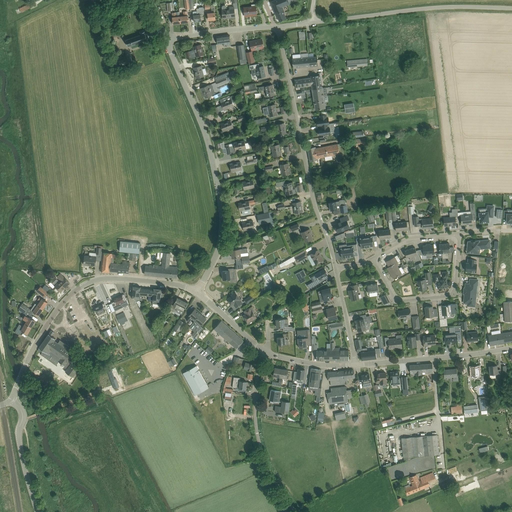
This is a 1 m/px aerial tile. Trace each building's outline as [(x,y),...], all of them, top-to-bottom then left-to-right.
[(280,22),(286,19),(283,13),(284,12),(282,7),(289,3),(291,3),(289,0),(276,0),(271,2),(276,14),(280,22)] [(19,9),(21,13),(36,5),(34,1),(19,9)] [(222,9),(223,18),(229,17),(229,18),(235,18),(234,8),(235,8),(235,6),(230,7),(230,8),(227,9),(226,7),(225,6),(223,6),(222,7),(222,9)] [(244,7),(245,15),(251,15),(251,16),(257,15),(256,6),(244,7)] [(197,11),(193,12),(194,22),(202,21),(201,16),(200,11),(200,8),(197,9),(197,11)] [(184,16),(180,16),(181,23),(189,22),(187,11),(184,12),(184,16)] [(181,23),(180,16),(176,17),(176,12),(172,13),(173,17),(172,17),(173,24),(181,23)] [(145,34),(146,34),(145,30),(140,32),(141,35),(126,40),(129,46),(147,40),(148,38),(147,35),(145,34)] [(218,44),(224,43),(224,47),(231,46),(229,35),(217,37),(218,44)] [(254,42),(254,41),(251,41),(250,42),(252,50),(264,48),(262,39),(257,41),(254,42)] [(186,52),(188,59),(191,58),(196,57),(203,55),(201,44),(193,46),(194,50),(189,51),(186,52)] [(244,45),(238,46),(240,64),(247,63),(244,45)] [(131,57),(119,61),(120,66),(133,62),(131,57)] [(317,57),(309,58),(310,67),(318,66),(317,57)] [(293,68),(310,67),(309,58),(292,59),(293,68)] [(348,61),(348,67),(368,66),(367,59),(348,61)] [(259,67),(259,64),(249,66),(250,70),(256,69),(258,78),(266,77),(263,66),(259,67)] [(201,66),(194,68),(196,78),(204,76),(204,75),(202,69),(201,66)] [(216,82),(217,85),(227,81),(226,78),(230,77),(228,72),(216,77),(218,81),(216,82)] [(312,90),(322,88),(321,76),(311,77),(311,78),(312,85),(312,86),(312,90)] [(311,78),(295,80),(296,88),(302,87),(304,87),(312,86),(312,85),(311,78)] [(201,88),(205,98),(212,95),(215,94),(211,84),(208,85),(201,88)] [(265,90),(267,97),(275,95),(272,85),(259,87),(259,91),(265,90)] [(313,98),(323,96),(322,88),(312,90),(313,98)] [(223,100),(220,101),(222,106),(219,108),(218,107),(214,108),(217,115),(220,114),(219,112),(224,111),(234,107),(233,103),(235,102),(233,96),(230,97),(230,96),(222,99),(223,100)] [(323,96),(313,98),(315,110),(325,108),(323,96)] [(345,104),(345,112),(355,112),(354,103),(345,104)] [(267,106),(269,117),(277,115),(275,104),(267,106)] [(320,120),(317,120),(318,126),(318,125),(321,125),(329,124),(329,118),(328,118),(328,119),(327,119),(327,115),(320,116),(320,120)] [(220,124),(223,132),(233,128),(230,120),(220,124)] [(284,123),(276,125),(278,135),(276,135),(277,139),(284,138),(284,134),(286,134),(284,123)] [(331,134),(331,133),(335,133),(334,123),(321,125),(322,129),(318,129),(319,135),(323,134),(323,136),(327,135),(327,134),(330,134),(331,134)] [(368,146),(367,138),(352,140),(353,147),(354,146),(355,149),(359,148),(359,151),(363,151),(362,149),(366,148),(365,146),(368,146)] [(235,151),(250,148),(249,143),(245,144),(245,141),(234,143),(234,146),(229,147),(229,145),(226,145),(227,155),(231,154),(231,153),(236,152),(235,151)] [(271,146),(274,157),(281,155),(279,144),(271,146)] [(338,144),(322,147),(323,152),(319,153),(320,158),(340,154),(338,144)] [(323,152),(322,147),(316,149),(315,147),(307,149),(310,162),(317,160),(317,158),(320,158),(319,153),(323,152)] [(230,164),(231,172),(242,170),(240,162),(230,164)] [(280,165),(283,175),(290,174),(288,163),(280,165)] [(242,182),(244,190),(255,188),(253,180),(242,182)] [(285,181),(276,183),(277,188),(281,187),(281,186),(284,186),(286,195),(294,193),(293,190),(291,183),(286,184),(285,181)] [(334,210),(335,210),(339,209),(339,213),(341,213),(348,212),(346,205),(345,200),(343,199),(340,200),(339,201),(336,202),(329,203),(331,210),(333,210),(334,210)] [(238,203),(240,211),(243,210),(244,214),(249,213),(248,209),(250,209),(249,201),(238,203)] [(293,203),(295,214),(303,212),(300,201),(293,203)] [(479,213),(480,223),(481,223),(482,224),(484,223),(485,222),(489,222),(489,217),(488,213),(493,213),(494,206),(487,206),(487,212),(479,213)] [(391,221),(391,222),(395,221),(394,208),(385,209),(386,222),(391,221)] [(452,212),(449,213),(450,218),(444,218),(445,226),(456,225),(455,217),(458,217),(457,209),(452,209),(452,212)] [(270,222),(269,214),(268,213),(257,215),(259,224),(270,222)] [(461,216),(462,225),(473,223),(472,214),(461,216)] [(341,222),(334,225),(337,232),(349,228),(347,220),(349,219),(348,216),(340,219),(341,222)] [(415,226),(419,226),(422,225),(423,228),(433,227),(432,218),(422,220),(419,220),(418,217),(414,217),(415,226)] [(242,223),(244,231),(254,228),(253,221),(242,223)] [(289,229),(291,232),(293,231),(293,232),(301,229),(299,224),(291,227),(291,228),(289,229)] [(310,232),(311,232),(310,229),(301,233),(305,242),(312,239),(310,232)] [(511,236),(503,235),(503,238),(508,239),(508,245),(511,245),(511,238),(511,239),(511,236)] [(372,236),(366,237),(367,247),(370,247),(374,246),(373,241),(376,241),(375,236),(372,236)] [(359,238),(356,238),(357,244),(360,243),(361,248),(365,247),(365,248),(367,247),(366,237),(359,238)] [(467,252),(479,253),(479,249),(490,248),(489,240),(479,241),(473,241),(472,241),(470,241),(469,242),(468,242),(467,248),(466,249),(466,251),(467,252)] [(119,252),(139,254),(140,243),(120,241),(119,252)] [(346,244),(339,245),(340,249),(342,258),(346,258),(348,258),(347,246),(346,244)] [(356,244),(347,246),(348,258),(351,257),(355,256),(354,250),(357,250),(356,244)] [(429,258),(428,244),(426,245),(426,246),(423,246),(423,250),(419,250),(420,255),(424,255),(426,255),(426,259),(429,258)] [(100,255),(101,248),(103,248),(103,246),(95,245),(94,247),(97,248),(96,254),(100,255)] [(243,249),(231,250),(232,258),(241,257),(240,254),(244,253),(243,249)] [(413,260),(410,249),(404,251),(406,255),(406,258),(409,257),(410,260),(413,260)] [(311,254),(316,264),(323,260),(318,250),(311,254)] [(110,271),(129,273),(130,263),(123,262),(123,264),(114,263),(114,258),(115,258),(116,254),(112,254),(112,253),(103,252),(101,271),(110,272),(110,271)] [(305,252),(295,258),(297,260),(298,262),(308,257),(305,252)] [(173,266),(169,266),(170,253),(164,253),(162,266),(151,265),(151,266),(146,265),(145,275),(177,278),(177,270),(173,269),(173,266)] [(84,265),(95,266),(96,258),(85,257),(84,265)] [(295,258),(295,257),(284,263),(286,266),(297,260),(295,258)] [(386,262),(389,267),(396,263),(398,262),(395,257),(386,262)] [(470,271),(470,272),(476,273),(477,264),(476,264),(476,260),(468,259),(468,263),(466,263),(466,266),(465,267),(465,269),(466,270),(465,271),(470,271)] [(387,268),(390,273),(399,269),(396,263),(389,267),(387,268)] [(228,271),(222,271),(223,280),(230,279),(230,282),(237,281),(236,273),(233,273),(233,269),(228,269),(228,271)] [(318,279),(307,285),(309,289),(324,280),(323,277),(328,274),(325,269),(315,275),(318,279)] [(399,269),(390,273),(393,279),(402,274),(399,269)] [(303,270),(295,274),(300,283),(305,280),(303,277),(306,275),(303,270)] [(442,279),(440,279),(440,274),(433,275),(433,278),(434,283),(438,282),(438,288),(447,287),(446,279),(447,279),(447,272),(442,273),(442,279)] [(56,287),(53,289),(57,294),(60,291),(61,292),(70,283),(60,274),(57,277),(61,281),(55,286),(56,287)] [(53,275),(49,279),(51,281),(51,282),(54,285),(58,281),(53,275)] [(417,281),(419,290),(427,289),(425,279),(417,281)] [(478,286),(478,280),(470,279),(470,285),(466,284),(465,288),(464,288),(464,294),(465,294),(465,295),(466,295),(465,297),(464,297),(464,303),(468,303),(467,306),(472,306),(473,301),(474,301),(475,294),(476,294),(477,286),(478,286)] [(377,283),(367,285),(368,293),(369,293),(370,297),(377,296),(377,292),(379,292),(377,283)] [(348,291),(349,295),(350,295),(352,301),(359,299),(357,292),(359,292),(357,285),(350,286),(351,290),(348,291)] [(37,291),(39,293),(45,297),(48,293),(41,287),(37,291)] [(134,298),(136,302),(139,300),(142,300),(143,296),(152,297),(152,305),(160,305),(161,297),(162,297),(163,297),(163,294),(163,293),(161,293),(161,290),(154,289),(154,290),(141,288),(133,287),(132,298),(134,298)] [(329,296),(332,295),(330,288),(318,291),(319,296),(323,295),(324,301),(329,300),(328,297),(329,297),(329,296)] [(231,296),(227,299),(231,305),(234,304),(236,308),(243,303),(235,292),(231,295),(231,296)] [(115,301),(111,303),(113,306),(114,307),(115,311),(119,309),(123,307),(129,305),(127,300),(124,294),(114,299),(115,300),(115,301)] [(380,297),(384,305),(390,302),(386,294),(380,297)] [(40,301),(37,305),(43,309),(47,302),(39,297),(38,299),(40,301)] [(168,309),(176,312),(178,308),(183,311),(185,307),(186,308),(188,303),(177,298),(173,306),(170,304),(168,309)] [(280,301),(283,307),(288,304),(285,298),(280,301)] [(139,300),(136,302),(141,310),(142,312),(143,315),(146,313),(144,310),(144,309),(139,300)] [(511,301),(503,302),(504,322),(511,321),(511,301)] [(96,309),(94,310),(98,318),(109,313),(105,303),(95,307),(96,309)] [(43,309),(37,305),(35,304),(33,307),(30,310),(38,316),(43,309)] [(448,306),(441,306),(442,316),(450,315),(451,316),(452,317),(453,317),(454,316),(455,315),(454,313),(457,313),(456,304),(448,305),(448,306)] [(244,316),(248,322),(256,318),(252,311),(254,310),(252,306),(244,311),(246,315),(244,316)] [(326,309),(329,320),(337,318),(335,307),(326,309)] [(432,307),(425,307),(425,313),(424,315),(426,316),(426,318),(438,316),(437,309),(433,309),(432,307)] [(192,318),(194,321),(201,314),(195,309),(186,319),(189,321),(192,318)] [(403,310),(398,311),(399,318),(403,318),(403,319),(407,319),(407,318),(411,317),(410,309),(403,310)] [(124,312),(117,316),(121,325),(125,323),(124,321),(128,320),(124,312)] [(206,319),(201,314),(194,321),(196,322),(193,325),(196,328),(199,325),(200,326),(206,319)] [(360,319),(355,320),(356,326),(364,324),(365,324),(370,323),(369,321),(367,319),(366,314),(360,316),(360,319)] [(29,326),(31,327),(35,321),(29,317),(29,318),(25,316),(22,319),(27,321),(26,323),(25,324),(29,326)] [(419,316),(412,317),(413,330),(420,329),(419,316)] [(447,318),(439,319),(440,327),(447,326),(447,318)] [(276,320),(277,328),(288,327),(290,327),(289,323),(288,323),(288,319),(276,320)] [(174,330),(178,333),(185,323),(181,320),(174,330)] [(220,321),(214,329),(236,349),(243,341),(220,321)] [(364,324),(356,326),(357,331),(363,330),(364,334),(370,332),(369,328),(370,325),(370,323),(365,324),(364,324)] [(19,324),(15,332),(20,335),(22,331),(27,334),(31,327),(29,326),(25,324),(24,327),(19,324)] [(450,334),(445,334),(445,335),(446,344),(450,344),(450,342),(457,342),(457,340),(462,339),(460,326),(454,326),(454,327),(449,327),(450,334)] [(69,360),(73,354),(71,352),(73,350),(69,347),(70,346),(61,340),(58,343),(54,340),(56,338),(52,335),(54,332),(51,330),(39,348),(43,351),(41,354),(56,365),(58,362),(64,366),(66,364),(69,366),(65,372),(73,377),(79,368),(76,365),(79,362),(74,359),(72,362),(69,360)] [(307,344),(311,344),(310,330),(305,330),(306,337),(297,338),(298,343),(299,343),(299,348),(307,347),(307,344)] [(494,334),(488,335),(490,345),(511,341),(511,330),(497,333),(497,331),(493,332),(494,334)] [(467,336),(467,341),(471,340),(471,341),(478,341),(477,332),(467,333),(467,336)] [(283,337),(277,337),(278,345),(289,344),(288,340),(289,339),(289,333),(283,334),(283,337)] [(416,336),(408,337),(408,340),(406,342),(408,343),(409,347),(410,347),(412,347),(417,347),(416,340),(419,339),(419,333),(415,334),(416,336)] [(428,344),(436,344),(435,335),(423,337),(423,341),(424,346),(428,346),(428,344)] [(358,353),(361,353),(362,360),(376,358),(375,351),(367,352),(367,348),(362,349),(360,339),(355,340),(358,353)] [(402,348),(401,339),(397,340),(397,339),(392,339),(392,340),(389,340),(389,346),(389,348),(397,347),(397,349),(402,348)] [(205,350),(210,354),(214,350),(209,346),(205,350)] [(335,348),(330,348),(330,351),(330,360),(349,360),(349,351),(344,351),(335,351),(335,348)] [(330,360),(330,351),(317,351),(317,360),(330,360)] [(232,364),(241,367),(243,359),(244,358),(235,356),(232,364)] [(168,362),(171,367),(177,364),(173,358),(168,362)] [(243,369),(251,371),(253,365),(245,362),(243,369)] [(433,373),(432,364),(410,365),(410,370),(410,373),(414,373),(414,375),(422,374),(422,372),(425,371),(425,374),(433,373)] [(183,373),(195,395),(209,388),(196,366),(183,373)] [(489,366),(490,371),(490,374),(496,374),(496,379),(501,378),(500,369),(497,370),(497,366),(489,366)] [(475,376),(475,379),(480,379),(479,367),(471,368),(472,376),(475,376)] [(280,377),(279,382),(278,386),(281,386),(283,378),(286,378),(288,370),(281,369),(280,377)] [(294,372),(293,381),(297,381),(298,379),(303,380),(304,370),(297,369),(297,372),(294,372)] [(321,370),(311,369),(309,386),(319,387),(321,370)] [(444,370),(444,378),(457,376),(456,369),(444,370)] [(354,370),(327,372),(328,380),(330,380),(330,385),(348,384),(347,378),(354,377),(354,370)] [(399,372),(390,373),(391,378),(391,384),(400,384),(399,377),(399,372)] [(377,380),(376,380),(376,383),(381,383),(381,385),(387,384),(386,373),(377,373),(377,380)] [(369,374),(361,376),(363,384),(364,387),(371,386),(371,383),(369,374)] [(224,388),(225,388),(227,383),(231,384),(232,377),(227,376),(224,388)] [(233,387),(235,388),(246,389),(247,382),(240,381),(241,378),(236,377),(234,377),(233,387)] [(373,385),(375,396),(382,395),(381,388),(378,389),(377,384),(373,385)] [(331,392),(328,392),(329,404),(348,402),(347,398),(346,390),(346,386),(331,388),(331,392)] [(269,400),(279,402),(281,391),(271,390),(269,400)] [(478,397),(480,411),(488,410),(487,396),(478,397)] [(281,412),(289,413),(290,401),(282,400),(281,412)] [(451,407),(452,413),(462,412),(461,404),(456,405),(457,407),(451,407)] [(477,411),(476,404),(463,405),(464,412),(477,411)] [(345,411),(334,413),(336,420),(346,418),(345,411)] [(404,458),(404,461),(406,461),(406,460),(410,460),(410,457),(439,454),(437,435),(411,437),(401,438),(403,458),(404,458)] [(413,485),(405,488),(407,495),(430,486),(429,483),(436,480),(433,473),(420,478),(421,480),(418,481),(416,475),(410,477),(413,485)]
